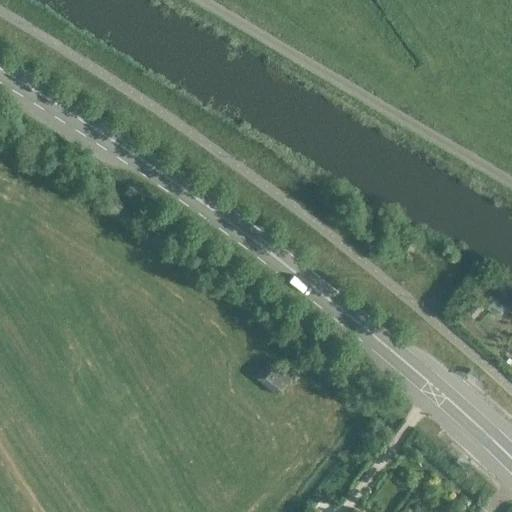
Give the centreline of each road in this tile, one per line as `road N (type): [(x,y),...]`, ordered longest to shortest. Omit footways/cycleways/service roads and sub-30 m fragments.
road 1 (secondary): [(511,460),(236,230),(0,71)]
road 2 (unclassified): [(511,186),(194,0)]
